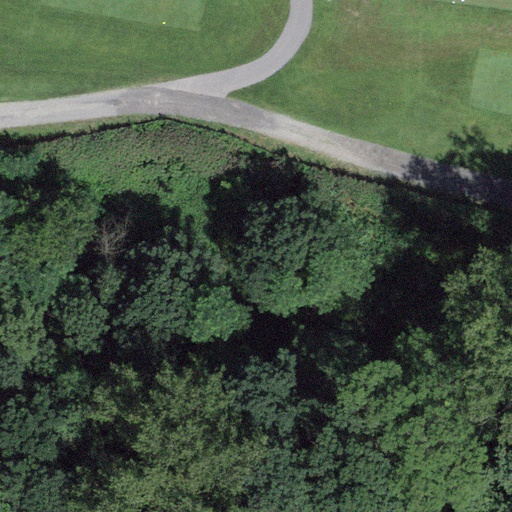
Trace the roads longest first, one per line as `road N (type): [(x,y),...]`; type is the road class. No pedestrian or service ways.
road 1 (track): [(0,120),(125,101),(222,113),(511,194)]
road 2 (track): [(298,0),(283,49),(252,74),(125,101),(0,76)]
